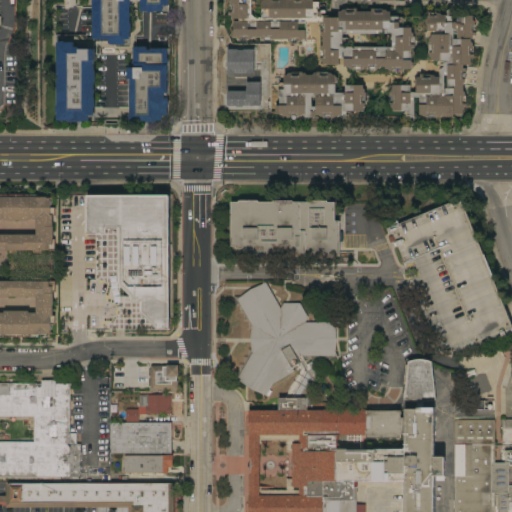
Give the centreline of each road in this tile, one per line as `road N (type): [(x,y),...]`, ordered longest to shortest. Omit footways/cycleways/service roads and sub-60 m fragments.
road 1 (residential): [(0,360),(199,347)]
road 2 (primary): [(333,161),(372,171),(511,169)]
road 3 (primary): [(511,149),(399,149),(333,161)]
road 4 (primary): [(174,159),(0,159)]
road 5 (tertiary): [(200,511),(199,347)]
road 6 (primary): [(333,161),(174,159)]
road 7 (tertiary): [(196,159),(196,0)]
